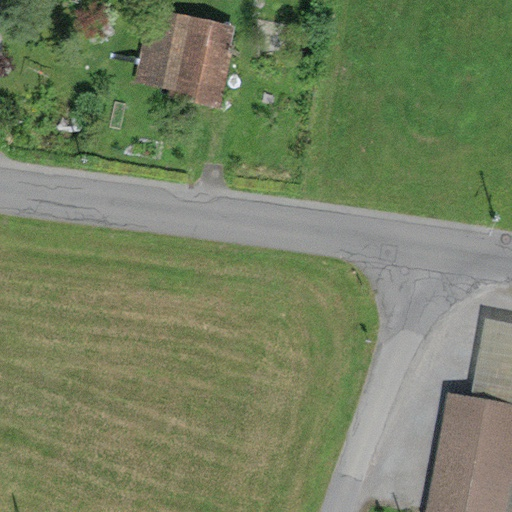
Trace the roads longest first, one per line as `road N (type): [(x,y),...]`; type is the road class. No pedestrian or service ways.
road 1 (residential): [(432,238),(0,176)]
road 2 (unclassified): [(350,511),(395,398),(432,238)]
